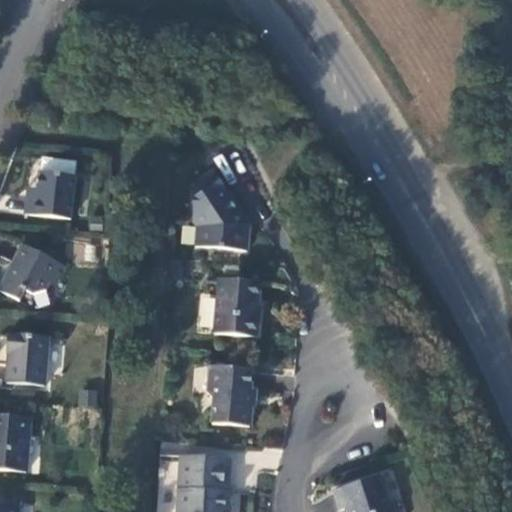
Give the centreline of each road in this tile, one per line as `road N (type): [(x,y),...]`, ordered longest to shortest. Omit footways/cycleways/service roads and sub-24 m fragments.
road 1 (secondary): [(511,379),(398,164),(273,0)]
road 2 (residential): [(308,444),(356,432),(366,399),(344,347),(325,346),(311,361),(304,415)]
